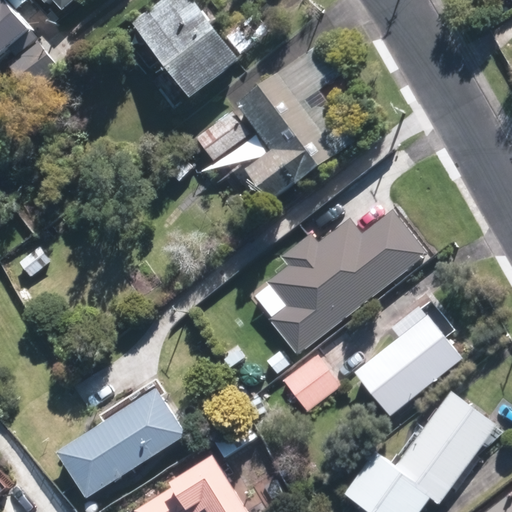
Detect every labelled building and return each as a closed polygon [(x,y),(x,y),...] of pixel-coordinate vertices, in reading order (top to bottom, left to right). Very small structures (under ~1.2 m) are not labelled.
[(4,0),(0,0),(0,67),(36,37),(4,0)] [(53,0),(67,14),(81,0),(53,0)] [(202,0),(178,0),(147,25),(209,102),(255,66),(202,0)] [(365,139),(337,106),(363,85),(327,42),(248,106),(287,154),(261,174),(285,204),(365,139)] [(64,73),(41,46),(11,71),(34,98),(64,73)] [(240,114),(207,140),(224,161),(257,136),(240,114)] [(355,210),(315,239),(363,305),(418,265),(400,241),(385,252),(355,210)] [(280,257),(250,280),(275,311),(304,289),(280,257)] [(446,318),(367,376),(397,415),(475,357),(446,318)] [(325,358),(291,381),(310,410),(344,386),(325,358)] [(176,393),(68,454),(93,498),(201,436),(176,393)] [(379,511),(433,511),(444,497),(452,503),(508,427),(464,395),(411,468),(387,450),(355,494),(379,511)] [(263,511),(230,459),(144,511),(263,511)] [(14,511),(0,497),(0,511),(14,511)] [(511,511),(511,499),(495,511),(511,511)]
